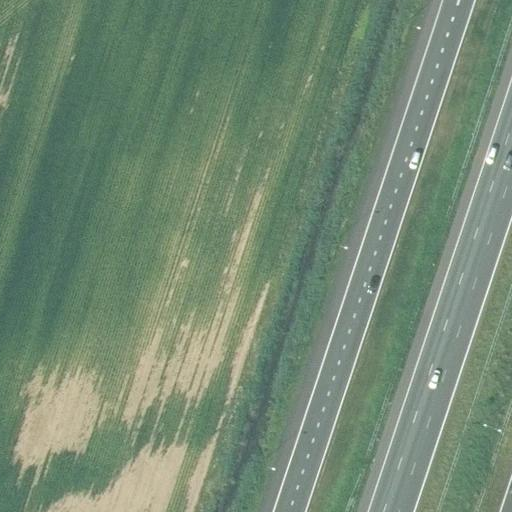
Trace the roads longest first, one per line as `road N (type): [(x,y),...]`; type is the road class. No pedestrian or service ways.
road 1 (motorway): [(465,9),(297,511)]
road 2 (motorway): [(511,146),(390,511)]
